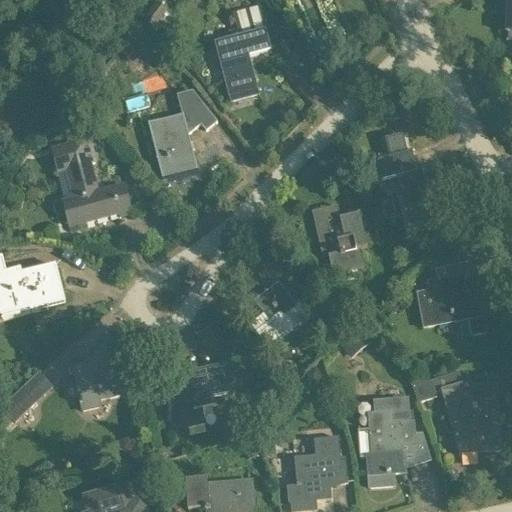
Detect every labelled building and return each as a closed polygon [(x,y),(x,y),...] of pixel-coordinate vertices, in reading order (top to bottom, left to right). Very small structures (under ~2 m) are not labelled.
[(168,12),(157,3),(144,20),(160,34),(163,29),(158,25),(168,12)] [(215,45),(231,104),(260,96),(249,58),(271,52),(265,31),(264,31),(259,9),(233,16),(239,38),(215,45)] [(206,132),(217,124),(193,93),(177,97),(182,117),(148,125),(162,179),(197,169),(189,136),(201,126),(206,132)] [(87,96),(88,109),(98,108),(97,96),(87,96)] [(390,159),(369,164),(374,184),(396,179),(408,226),(433,220),(420,166),(415,167),(412,154),(406,155),(402,136),(385,141),(390,159)] [(72,148),(55,153),(59,169),(65,167),(74,201),(71,201),(78,226),(118,215),(120,219),(132,216),(124,187),(98,194),(90,161),(94,160),(88,138),(70,143),(72,148)] [(59,175),(62,199),(70,198),(66,174),(59,175)] [(358,251),(367,249),(360,217),(341,221),(338,208),(312,214),(322,260),(327,259),(329,271),(331,270),(332,275),(343,273),(344,275),(363,270),(358,251)] [(0,259),(0,314),(1,317),(30,310),(29,307),(45,303),(47,308),(65,303),(55,267),(21,275),(20,270),(6,274),(2,259),(0,259)] [(438,281),(436,281),(436,282),(427,284),(429,293),(417,295),(424,330),(469,321),(472,336),(486,334),(483,317),(480,318),(475,294),(466,296),(463,279),(468,278),(465,265),(436,271),(438,281)] [(254,304),(265,319),(251,330),(270,354),(294,335),(302,345),(325,326),(306,302),(297,309),(279,285),(254,304)] [(387,305),(382,312),(391,319),(396,312),(387,305)] [(356,323),(336,339),(346,351),(366,335),(356,323)] [(93,350),(96,363),(72,369),(83,412),(101,408),(100,401),(124,395),(117,366),(110,367),(105,347),(93,350)] [(187,376),(190,388),(172,391),(171,428),(184,432),(206,427),(202,410),(215,407),(213,399),(230,395),(223,367),(187,376)] [(322,379),(315,369),(306,376),(310,383),(316,383),(322,379)] [(435,399),(434,395),(441,393),(459,455),(501,452),(499,426),(504,425),(504,416),(498,416),(496,386),(469,388),(468,384),(470,384),(467,372),(412,388),(417,405),(435,399)] [(295,385),(287,376),(277,385),(285,394),(295,385)] [(5,409),(17,422),(39,402),(27,388),(5,409)] [(370,433),(358,434),(361,462),(367,461),(370,491),(396,490),(395,475),(405,475),(403,456),(400,456),(399,448),(414,447),(413,426),(412,426),(411,403),(375,405),(375,417),(369,417),(370,433)] [(263,420),(267,454),(282,452),(278,419),(263,420)] [(251,431),(240,434),(248,461),(259,458),(251,431)] [(315,458),(294,460),(296,488),(286,489),(288,506),(290,506),(290,511),(316,511),(316,503),(331,502),(330,487),(347,486),(345,461),(340,462),(338,440),(314,443),(315,458)] [(207,480),(185,481),(187,511),(204,510),(204,511),(252,511),(251,486),(207,489),(207,480)] [(87,511),(143,511),(141,504),(133,507),(128,490),(85,501),(87,511)]
